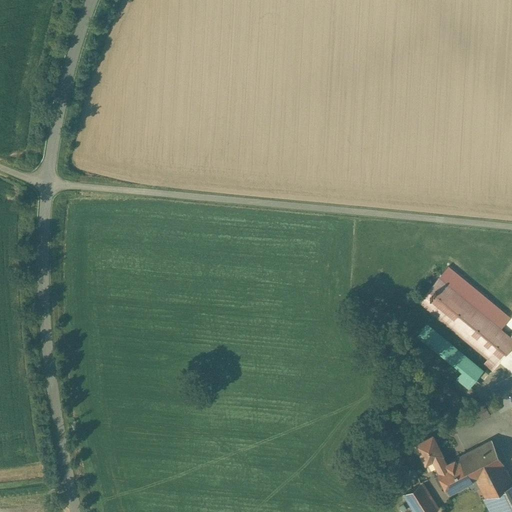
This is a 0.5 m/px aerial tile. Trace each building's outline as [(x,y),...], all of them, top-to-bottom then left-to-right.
[(511,345),(511,337),(438,277),(419,300),(488,357),(484,362),(492,369),(511,345)] [(458,386),(445,390),(450,406),(463,401),(458,386)] [(483,402),(463,412),(470,424),(489,414),(483,402)] [(432,434),(416,442),(422,454),(426,461),(442,453),(432,434)] [(491,439),(463,453),(476,477),(485,496),(511,482),(511,480),(503,463),(491,439)] [(463,453),(436,467),(440,474),(436,477),(440,485),(444,482),(449,491),(476,477),(463,453)] [(422,481),(403,493),(415,511),(431,511),(438,507),(422,481)] [(511,511),(511,482),(485,496),(484,497),(491,511),(511,511)]
